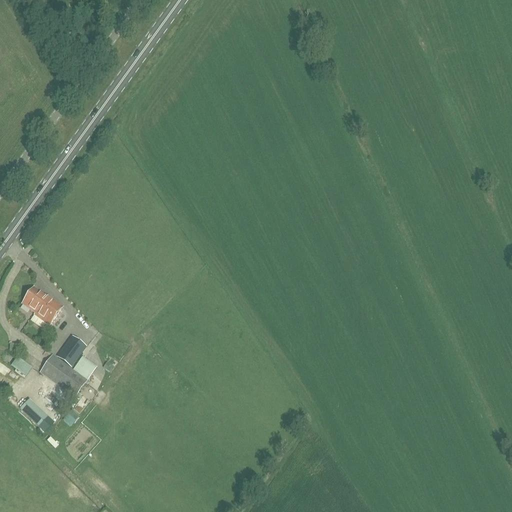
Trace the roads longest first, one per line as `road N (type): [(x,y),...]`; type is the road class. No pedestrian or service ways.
road 1 (primary): [(4,244),(180,0)]
road 2 (unclassified): [(0,191),(139,0)]
